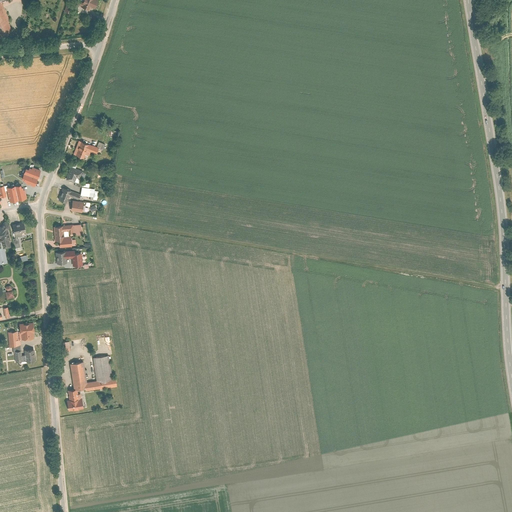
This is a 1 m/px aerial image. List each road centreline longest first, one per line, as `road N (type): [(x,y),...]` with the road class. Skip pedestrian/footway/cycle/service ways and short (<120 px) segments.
road 1 (secondary): [(467,0),(496,168),(511,374)]
road 2 (residential): [(63,511),(40,202)]
road 3 (residential): [(100,45),(40,202)]
